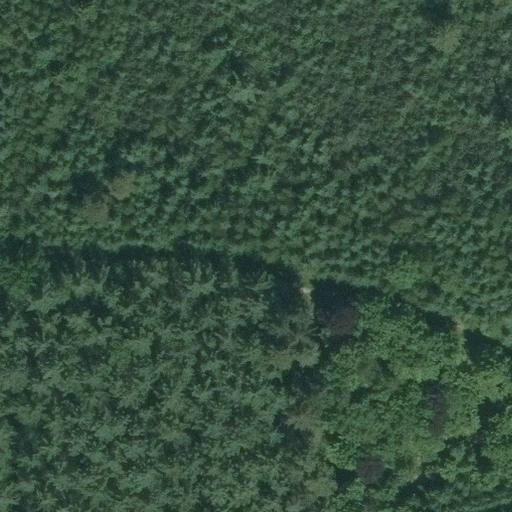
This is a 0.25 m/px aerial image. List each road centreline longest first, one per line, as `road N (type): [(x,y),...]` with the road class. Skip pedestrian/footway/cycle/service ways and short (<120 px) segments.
road 1 (track): [(0,258),(202,257),(327,285)]
road 2 (track): [(339,511),(320,435),(325,295)]
road 3 (track): [(325,295),(327,285),(367,296),(511,357)]
